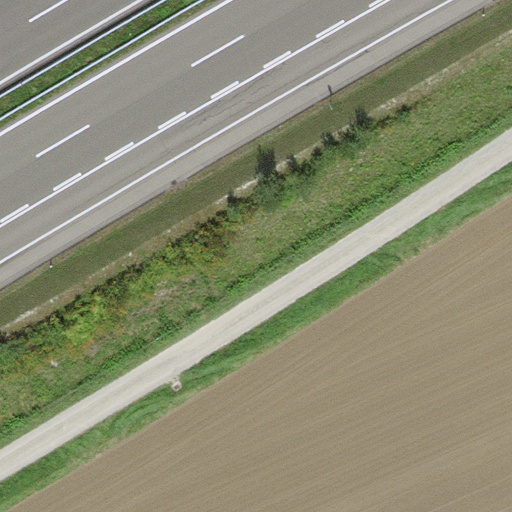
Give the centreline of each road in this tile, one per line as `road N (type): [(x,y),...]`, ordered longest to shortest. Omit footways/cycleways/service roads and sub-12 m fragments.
road 1 (track): [(511,146),(0,469)]
road 2 (motorway): [(0,182),(274,19)]
